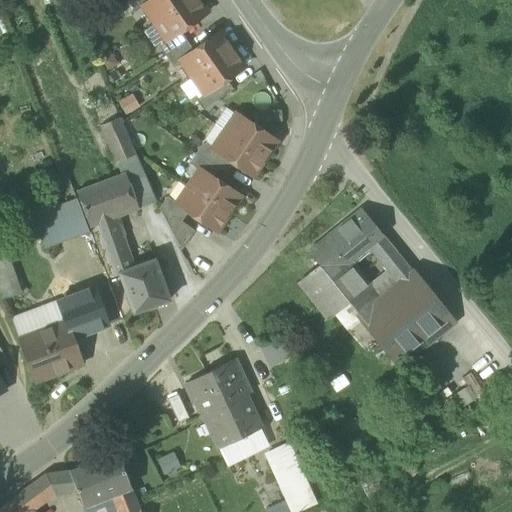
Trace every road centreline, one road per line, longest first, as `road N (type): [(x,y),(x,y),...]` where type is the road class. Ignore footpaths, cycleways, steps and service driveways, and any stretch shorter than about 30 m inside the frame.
road 1 (secondary): [(0,483),(67,435),(222,290),(322,140),(334,88)]
road 2 (track): [(322,140),(511,363)]
road 3 (tertiary): [(334,88),(284,55),(244,0)]
